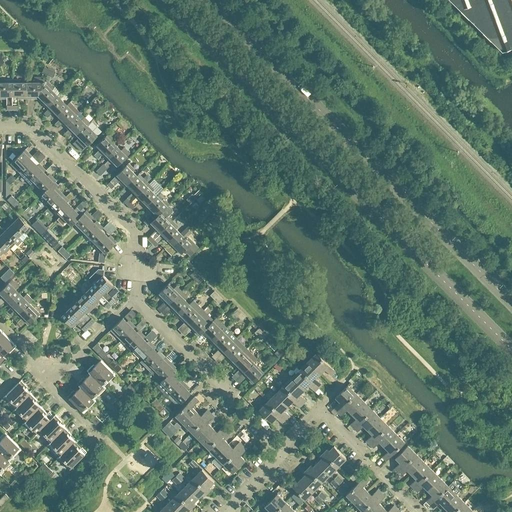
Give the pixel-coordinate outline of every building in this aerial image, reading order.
[(511,26),(511,0),(483,0),(467,17),(494,44),(511,26)] [(47,75),(53,77),(55,72),(49,69),(47,75)] [(39,96),(45,81),(44,81),(44,79),(41,79),(41,76),(34,77),(35,79),(33,79),(33,83),(27,82),(27,98),(34,98),(34,95),(39,96)] [(12,109),(12,80),(5,80),(5,82),(0,82),(0,97),(7,98),(7,109),(12,109)] [(27,98),(27,82),(20,82),(20,80),(12,80),(12,109),(18,110),(18,98),(27,98)] [(55,87),(54,88),(46,81),(45,81),(39,96),(42,99),(40,101),(46,106),(59,92),(55,87)] [(59,92),(46,106),(48,109),(44,113),(48,117),(54,111),(57,114),(67,105),(61,99),(63,96),(59,92)] [(66,126),(77,115),(80,112),(70,102),(67,105),(57,114),(61,118),(54,124),(58,128),(63,123),(66,126)] [(78,135),(87,125),(90,122),(84,116),(81,120),(77,115),(66,126),(69,129),(64,134),(68,138),(74,131),(78,135)] [(82,151),(97,136),(102,131),(92,121),(90,122),(87,125),(78,135),(81,138),(75,144),(82,151)] [(106,157),(117,146),(112,141),(114,139),(109,133),(97,145),(101,148),(94,155),(98,158),(103,154),(106,157)] [(118,166),(127,156),(130,153),(124,147),(121,150),(117,146),(106,157),(109,160),(104,164),(108,168),(114,162),(118,166)] [(21,174),(34,162),(28,156),(30,155),(25,149),(11,163),(21,174)] [(38,152),(32,157),(38,163),(44,158),(38,152)] [(39,167),(34,162),(21,174),(31,185),(44,172),(46,170),(40,165),(39,167)] [(126,186),(137,176),(132,171),(134,169),(128,163),(107,184),(111,188),(120,180),(126,186)] [(49,177),(44,172),(31,185),(41,195),(41,194),(44,191),(45,191),(50,185),(51,185),(56,180),(50,175),(49,177)] [(15,180),(11,176),(6,180),(10,184),(15,180)] [(128,205),(149,184),(143,179),(142,180),(137,176),(126,186),(132,193),(124,201),(128,205)] [(51,205),(62,194),(59,191),(64,186),(60,182),(54,189),(51,185),(50,185),(45,191),(44,191),(41,194),(51,205)] [(132,209),(140,201),(146,207),(157,196),(159,194),(149,184),(128,205),(132,209)] [(71,206),(67,202),(74,196),(70,192),(65,197),(62,194),(51,205),(61,215),(71,206)] [(149,224),(169,205),(165,200),(167,198),(161,192),(159,194),(157,196),(146,207),(152,213),(144,221),(148,225),(149,224)] [(7,200),(11,204),(16,200),(12,195),(7,200)] [(201,195),(197,199),(200,203),(205,199),(201,195)] [(20,204),(16,200),(11,204),(16,208),(20,204)] [(75,222),(83,214),(82,214),(80,211),(84,207),(80,203),(74,209),(71,206),(61,215),(62,215),(58,219),(63,225),(67,221),(72,225),(75,222)] [(151,242),(172,221),(167,216),(173,211),(173,209),(169,205),(149,224),(156,230),(147,238),(151,242)] [(23,240),(27,236),(25,233),(30,227),(10,206),(6,210),(14,219),(7,225),(18,236),(23,240)] [(26,210),(21,214),(28,220),(32,216),(26,210)] [(94,223),(89,218),(91,216),(86,211),(82,214),(83,214),(75,222),(85,232),(94,223)] [(105,233),(99,228),(101,226),(96,221),(94,223),(85,232),(95,242),(105,233)] [(165,249),(181,233),(176,229),(178,227),(172,221),(151,242),(155,246),(159,243),(158,242),(161,242),(161,243),(165,248),(165,249)] [(23,240),(18,236),(7,225),(3,229),(0,226),(0,237),(10,248),(15,242),(18,245),(23,240)] [(43,225),(37,230),(42,234),(47,229),(43,225)] [(198,248),(187,236),(191,232),(187,227),(181,233),(165,249),(166,249),(172,255),(168,259),(172,263),(185,250),(191,255),(198,248)] [(106,253),(117,242),(111,236),(110,238),(105,233),(95,242),(93,245),(99,252),(98,262),(104,262),(106,253)] [(10,248),(0,237),(0,254),(3,252),(4,253),(10,248)] [(56,240),(52,245),(56,249),(60,245),(56,240)] [(58,251),(62,255),(66,251),(62,246),(58,251)] [(31,249),(26,254),(30,257),(35,252),(31,249)] [(71,255),(66,251),(62,255),(66,259),(71,255)] [(48,257),(53,263),(58,258),(53,252),(48,257)] [(114,286),(103,275),(104,270),(98,269),(88,279),(88,281),(91,284),(112,305),(115,301),(110,295),(112,293),(113,295),(118,290),(114,286)] [(190,275),(194,279),(198,275),(194,270),(190,275)] [(203,279),(198,275),(194,279),(198,283),(203,279)] [(8,304),(19,293),(15,289),(19,285),(12,279),(0,291),(0,292),(3,295),(0,298),(0,304),(1,306),(5,301),(8,304)] [(170,303),(182,291),(177,285),(173,288),(169,283),(158,294),(163,300),(165,298),(170,303)] [(112,305),(91,284),(85,289),(87,291),(82,296),(93,307),(99,300),(108,309),(112,305)] [(178,315),(189,304),(184,299),(188,296),(182,291),(170,303),(175,308),(173,310),(178,315)] [(210,295),(214,299),(219,295),(214,291),(210,295)] [(27,293),(23,297),(19,293),(8,304),(11,307),(6,311),(10,315),(17,309),(20,312),(29,303),(33,299),(27,293)] [(223,299),(219,295),(214,299),(219,303),(223,299)] [(93,307),(82,296),(78,300),(76,299),(70,304),(91,325),(95,321),(87,313),(93,307)] [(190,323),(204,310),(194,300),(189,304),(178,315),(183,320),(185,318),(190,323)] [(29,324),(40,313),(29,303),(20,312),(24,316),(17,322),(21,326),(26,321),(29,324)] [(91,325),(70,304),(65,310),(67,311),(62,316),(73,327),(77,323),(85,331),(91,325)] [(234,312),(238,316),(242,312),(238,308),(234,312)] [(204,330),(209,324),(214,320),(213,319),(204,310),(190,323),(195,329),(193,330),(199,335),(204,330)] [(246,316),(242,312),(238,316),(240,319),(242,320),(246,316)] [(212,342),(227,328),(216,317),(213,319),(214,320),(209,324),(204,330),(209,335),(207,337),(212,342)] [(128,323),(123,318),(110,330),(120,340),(124,337),(133,328),(135,327),(130,321),(128,323)] [(134,348),(143,338),(145,337),(140,331),(138,333),(133,328),(124,337),(120,340),(120,341),(130,351),(134,348)] [(224,351),(237,338),(227,328),(212,342),(217,347),(219,346),(224,351)] [(254,332),(258,337),(263,332),(258,328),(254,332)] [(16,346),(0,329),(0,352),(3,356),(3,355),(10,349),(12,350),(16,346)] [(267,337),(263,332),(258,337),(263,341),(267,337)] [(144,358),(153,349),(155,347),(150,342),(148,343),(143,338),(134,348),(144,358)] [(232,363),(247,348),(237,338),(224,351),(229,356),(227,357),(232,363)] [(107,353),(101,347),(97,343),(92,347),(103,358),(107,353)] [(244,371),(253,362),(257,358),(247,348),(232,363),(237,368),(239,366),(244,371)] [(163,359),(165,357),(160,352),(158,354),(153,349),(144,358),(140,361),(150,372),(163,359)] [(283,353),(279,349),(275,353),(279,357),(283,353)] [(335,371),(317,353),(308,361),(320,373),(325,369),(331,375),(335,371)] [(109,364),(113,368),(117,364),(113,359),(109,364)] [(170,373),(174,368),(175,367),(170,362),(168,364),(163,359),(150,372),(160,382),(164,378),(170,372),(170,373)] [(104,386),(115,375),(101,360),(93,367),(92,365),(87,370),(90,373),(91,373),(104,386)] [(320,373),(308,361),(300,369),(319,388),(322,384),(316,378),(320,373)] [(253,383),(264,372),(253,362),(244,371),(249,376),(247,378),(253,383)] [(122,368),(117,364),(113,368),(117,372),(122,368)] [(175,374),(177,371),(174,368),(170,373),(170,372),(164,378),(160,382),(156,386),(167,396),(168,395),(182,381),(175,374)] [(319,388),(300,369),(292,377),(304,389),(309,385),(315,391),(319,388)] [(91,373),(90,373),(84,380),(82,378),(77,383),(81,386),(94,399),(98,395),(97,393),(104,386),(91,373)] [(304,389),(292,377),(284,385),(302,404),(306,400),(300,394),(304,389)] [(18,406),(31,393),(24,386),(26,384),(21,380),(5,396),(9,401),(11,399),(18,406)] [(178,405),(190,393),(185,388),(187,386),(182,381),(168,395),(178,405)] [(127,387),(131,391),(136,386),(131,382),(127,387)] [(302,404),(284,385),(276,393),(288,406),(292,401),(299,408),(302,404)] [(337,412),(356,393),(348,385),(335,397),(340,402),(334,408),(337,412)] [(95,401),(94,399),(81,386),(74,393),(72,391),(67,396),(84,413),(95,401)] [(140,391),(136,386),(131,391),(135,395),(140,391)] [(28,419),(41,406),(34,399),(35,397),(31,393),(18,406),(14,409),(19,414),(21,412),(27,419),(28,419)] [(288,406),(276,393),(268,401),(286,420),(290,416),(284,410),(288,406)] [(352,414),(364,401),(356,393),(337,412),(341,416),(347,409),(352,414)] [(121,395),(117,400),(121,404),(125,400),(121,395)] [(184,424),(196,411),(192,407),(198,401),(194,397),(175,415),(184,424)] [(151,403),(156,407),(160,403),(156,398),(151,403)] [(117,408),(121,404),(117,400),(112,404),(117,408)] [(286,420),(268,401),(259,410),(271,422),(276,417),(283,424),(286,420)] [(354,428),(372,409),(364,401),(352,414),(356,418),(350,424),(354,428)] [(164,407),(160,403),(156,407),(160,411),(164,407)] [(50,419),(54,416),(49,411),(46,415),(43,412),(45,411),(41,406),(28,419),(27,419),(24,422),(29,427),(30,425),(38,433),(39,431),(50,419)] [(368,430),(380,418),(372,409),(354,428),(357,432),(364,425),(368,430)] [(192,432),(210,413),(207,410),(201,416),(196,411),(184,424),(192,432)] [(200,440),(212,428),(208,423),(214,417),(210,413),(192,432),(200,440)] [(52,441),(65,427),(58,420),(60,419),(55,414),(54,416),(50,419),(39,431),(43,435),(45,434),(52,440),(52,441)] [(100,421),(96,416),(91,420),(96,425),(100,421)] [(370,444),(388,426),(380,418),(368,430),(372,434),(366,441),(370,444)] [(11,426),(7,421),(2,426),(7,430),(11,426)] [(175,433),(170,429),(166,424),(162,429),(170,437),(175,433)] [(208,448),(227,429),(223,426),(217,432),(212,428),(200,440),(208,448)] [(384,446),(396,434),(388,426),(370,444),(373,448),(380,442),(384,446)] [(62,454),(75,441),(68,434),(70,432),(65,427),(52,441),(52,440),(48,444),(53,448),(55,447),(62,454)] [(216,456),(228,444),(224,439),(230,433),(227,429),(208,448),(216,456)] [(20,447),(7,434),(0,440),(0,450),(10,461),(14,456),(12,454),(20,447)] [(386,461),(405,442),(396,434),(384,446),(388,450),(382,457),(386,461)] [(178,437),(174,441),(178,445),(182,441),(178,437)] [(19,442),(23,446),(28,442),(23,438),(19,442)] [(248,440),(243,446),(246,449),(252,444),(248,440)] [(70,469),(85,454),(87,452),(82,447),(80,449),(78,447),(79,445),(75,441),(62,454),(58,457),(70,469)] [(32,446),(28,442),(23,446),(27,451),(32,446)] [(224,464),(243,446),(239,442),(233,448),(228,444),(216,456),(224,464)] [(397,472),(416,454),(408,445),(395,457),(400,462),(394,469),(397,472)] [(233,473),(245,460),(240,456),(246,449),(243,446),(224,464),(233,473)] [(346,458),(334,446),(329,451),(327,449),(324,452),(338,467),(346,458)] [(10,461),(0,450),(0,473),(4,469),(3,468),(10,461)] [(338,467),(324,452),(320,456),(322,458),(318,462),(330,475),(338,467)] [(412,474),(424,462),(416,454),(397,472),(401,476),(408,470),(412,474)] [(198,465),(192,460),(189,463),(194,469),(198,465)] [(330,475),(318,462),(313,467),(311,465),(307,469),(322,483),(330,475)] [(356,468),(354,465),(351,462),(347,466),(352,471),(356,468)] [(413,488),(432,470),(424,462),(412,474),(416,478),(410,485),(413,488)] [(40,467),(44,472),(48,467),(44,463),(40,467)] [(52,472),(48,467),(44,472),(48,476),(52,472)] [(26,469),(22,473),(26,477),(30,473),(26,469)] [(214,481),(202,469),(193,478),(208,492),(211,488),(209,486),(214,481)] [(322,483),(307,469),(304,472),(306,474),(301,478),(314,491),(322,483)] [(170,470),(162,478),(166,483),(175,475),(170,470)] [(428,490),(440,478),(432,470),(413,488),(417,492),(424,486),(428,490)] [(353,481),(358,476),(355,472),(350,477),(353,481)] [(22,482),(26,477),(22,473),(17,477),(22,482)] [(179,473),(176,476),(181,482),(184,478),(179,473)] [(337,475),(334,479),(339,484),(343,481),(337,475)] [(178,485),(181,482),(176,476),(172,480),(178,485)] [(355,503),(367,491),(363,486),(369,480),(365,476),(346,495),(355,503)] [(208,492),(193,478),(185,486),(198,498),(202,494),(204,495),(208,492)] [(314,491),(301,478),(297,483),(295,481),(291,485),(305,499),(314,491)] [(430,505),(448,486),(440,478),(428,490),(432,495),(426,501),(430,505)] [(336,488),(339,484),(334,479),(331,482),(336,488)] [(198,498),(185,486),(177,494),(191,508),(195,504),(193,502),(198,498)] [(444,506),(456,494),(448,486),(430,505),(433,508),(440,502),(444,506)] [(163,489),(160,492),(165,498),(168,494),(163,489)] [(363,511),(381,492),(378,489),(371,495),(367,491),(355,503),(363,511)] [(321,491),(318,495),(323,500),(327,497),(321,491)] [(162,501),(165,498),(160,492),(156,496),(162,501)] [(292,495),(297,500),(300,497),(295,492),(292,495)] [(363,511),(377,511),(383,507),(379,502),(385,496),(381,492),(363,511)] [(275,511),(286,502),(277,493),(265,506),(270,511),(268,511),(275,511)] [(5,494),(1,498),(5,502),(9,498),(5,494)] [(191,508),(177,494),(169,502),(179,511),(183,511),(186,510),(188,511),(191,508)] [(454,511),(464,502),(456,494),(444,506),(448,511),(447,511),(454,511)] [(320,504),(323,500),(318,495),(314,498),(320,504)] [(179,511),(169,502),(161,510),(162,511),(179,511)] [(291,511),(294,510),(286,502),(275,511),(291,511)] [(471,511),(473,511),(464,502),(454,511),(471,511)] [(302,511),(307,508),(301,503),(297,508),(302,511)]
